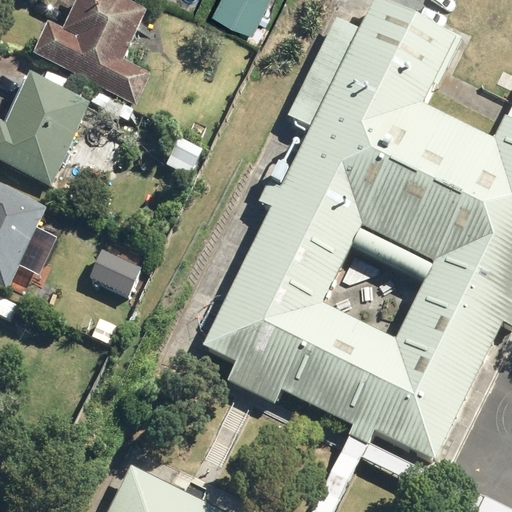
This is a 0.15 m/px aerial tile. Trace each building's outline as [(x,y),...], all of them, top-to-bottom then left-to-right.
[(152,76),(129,65),(155,14),(126,0),(95,0),(75,39),(55,29),(41,58),(138,105),(152,76)] [(288,387),(355,422),(350,434),(369,444),(376,435),(433,463),(500,326),(511,331),(511,306),(509,305),(511,300),(511,118),(507,117),(496,139),(429,105),(442,81),(462,40),(384,0),(379,0),(210,348),(243,363),(234,382),(279,405),(288,387)] [(225,0),(219,12),(256,33),(275,0),(225,0)] [(0,129),(0,159),(59,185),(69,162),(77,144),(92,110),(30,81),(6,132),(0,129)] [(0,211),(0,294),(8,299),(40,234),(38,230),(0,211)] [(350,434),(309,511),(333,511),(362,457),(465,511),(482,511),(486,503),(369,444),(350,434)] [(219,511),(134,468),(112,511),(219,511)] [(505,511),(486,503),(482,511),(505,511)]
